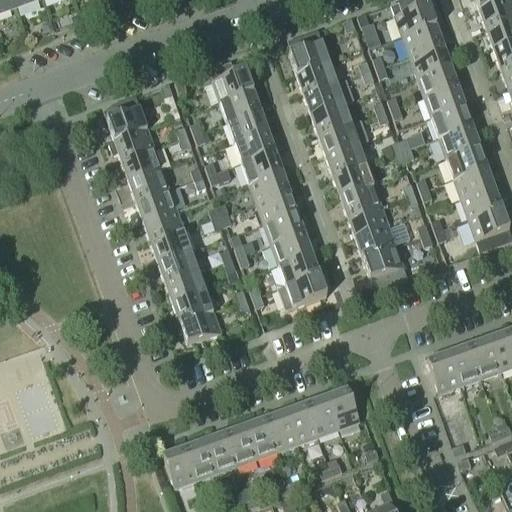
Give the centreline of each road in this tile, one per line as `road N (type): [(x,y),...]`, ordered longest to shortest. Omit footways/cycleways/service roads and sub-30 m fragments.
road 1 (residential): [(36,90),(153,410),(367,337)]
road 2 (residential): [(36,90),(255,8)]
road 3 (residential): [(367,337),(432,511)]
road 4 (residential): [(367,337),(511,284)]
